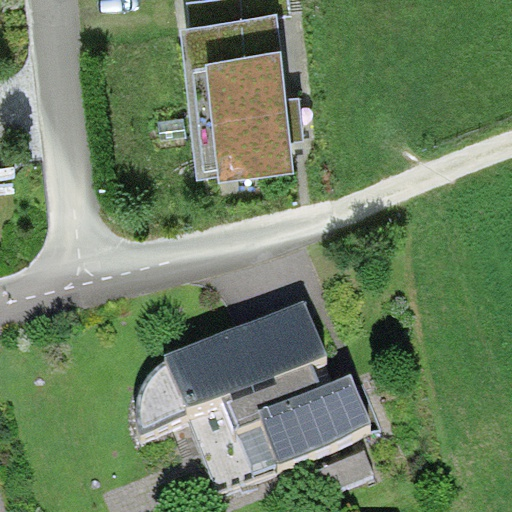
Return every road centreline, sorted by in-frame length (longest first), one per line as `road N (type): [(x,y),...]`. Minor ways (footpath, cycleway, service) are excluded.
road 1 (residential): [(90,282),(54,0)]
road 2 (track): [(511,141),(302,227)]
road 3 (residential): [(90,282),(302,227)]
